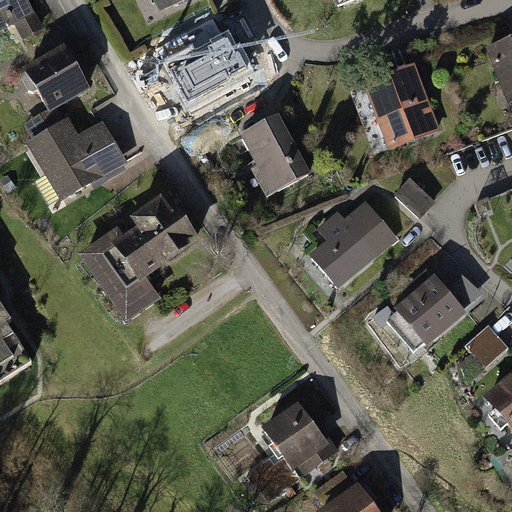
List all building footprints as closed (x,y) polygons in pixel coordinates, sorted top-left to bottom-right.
[(0,0),(0,34),(34,18),(24,0),(0,0)] [(196,0),(151,0),(160,17),(196,0)] [(248,72),(229,37),(183,61),(202,97),(248,72)] [(511,102),(511,40),(487,50),(508,104),(511,102)] [(40,125),(61,113),(90,95),(64,51),(13,81),(36,119),(40,125)] [(439,134),(414,70),(362,91),(387,155),(439,134)] [(79,142),(61,113),(40,125),(36,119),(27,125),(36,141),(25,148),(61,207),(126,168),(102,128),(79,142)] [(312,179),(280,122),(241,144),(274,201),(312,179)] [(432,208),(410,187),(396,202),(417,223),(432,208)] [(136,234),(125,243),(116,231),(76,259),(124,326),(160,300),(150,285),(203,247),(179,213),(171,218),(162,205),(131,227),(136,234)] [(347,225),(339,216),(320,233),(328,243),(308,260),(338,294),(399,242),(368,207),(347,225)] [(467,320),(429,276),(391,308),(429,352),(467,320)] [(0,307),(0,378),(17,368),(15,364),(24,358),(7,330),(12,327),(0,307)] [(510,352),(489,330),(466,352),(487,374),(510,352)] [(511,376),(486,401),(511,429),(511,376)] [(326,449),(296,409),(259,436),(290,476),(326,449)] [(354,490),(343,474),(313,494),(325,511),(377,511),(360,486),(354,490)]
